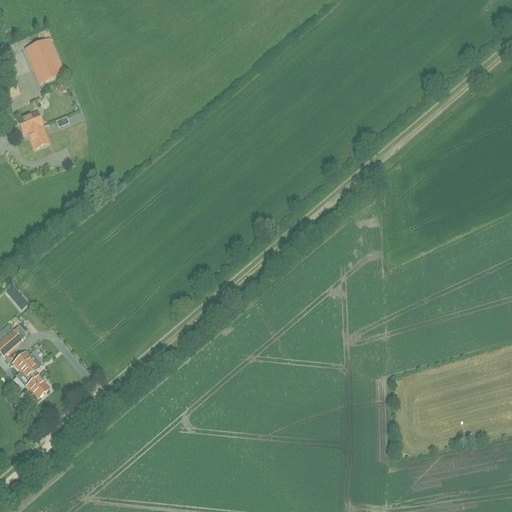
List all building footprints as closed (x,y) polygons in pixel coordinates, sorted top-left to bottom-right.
[(40,75),(44,83),(64,75),(49,40),(29,48),(32,56),(34,55),(42,75),(40,75)] [(12,80),(1,85),(0,81),(0,102),(19,95),(12,80)] [(17,122),(22,135),(27,134),(34,151),(48,145),(41,128),(42,127),(36,114),(17,122)] [(0,354),(3,358),(26,338),(18,329),(13,333),(9,329),(0,337),(0,354)] [(13,365),(25,379),(30,375),(35,381),(39,378),(35,373),(39,370),(26,354),(13,365)] [(30,375),(25,379),(30,385),(26,389),(32,396),(33,395),(38,401),(49,391),(44,386),(46,385),(39,377),(39,378),(35,381),(30,375)]
